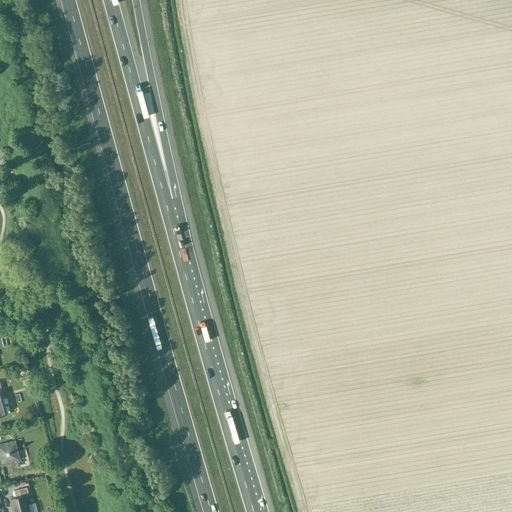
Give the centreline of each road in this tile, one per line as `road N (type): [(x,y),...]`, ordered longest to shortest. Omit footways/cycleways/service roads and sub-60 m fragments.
road 1 (motorway): [(68,0),(211,511)]
road 2 (motorway): [(254,511),(165,201)]
road 3 (motorway): [(165,201),(110,0)]
road 4 (motorway): [(165,201),(136,0)]
